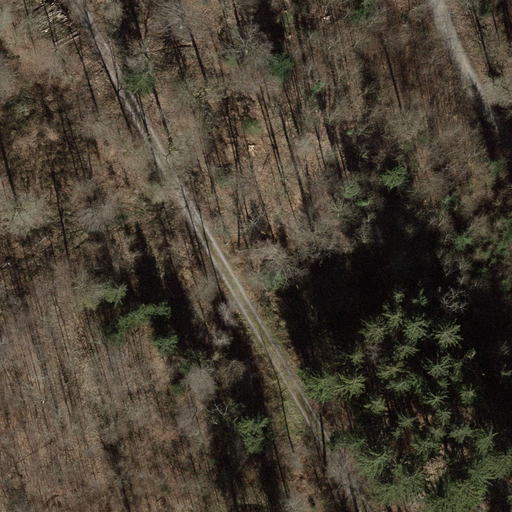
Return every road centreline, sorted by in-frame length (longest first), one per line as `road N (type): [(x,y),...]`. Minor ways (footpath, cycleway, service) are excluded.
road 1 (track): [(356,511),(72,0)]
road 2 (track): [(433,0),(455,75),(511,161)]
